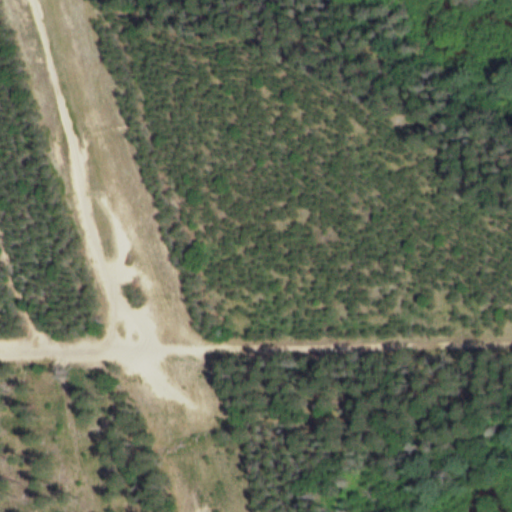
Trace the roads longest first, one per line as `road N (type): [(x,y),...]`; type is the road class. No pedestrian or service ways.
road 1 (track): [(0,356),(511,345)]
road 2 (track): [(124,352),(72,145),(22,0)]
road 3 (track): [(0,203),(37,356),(99,511)]
